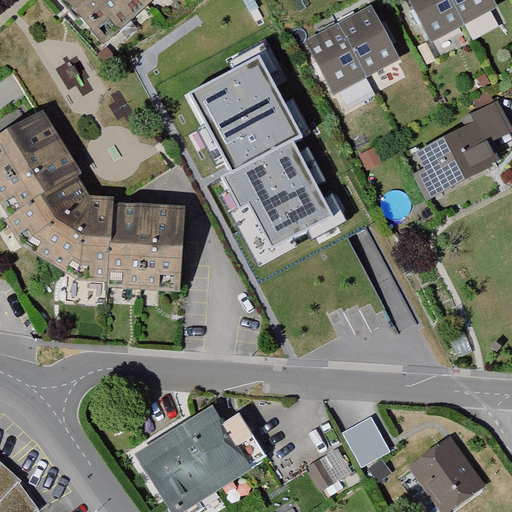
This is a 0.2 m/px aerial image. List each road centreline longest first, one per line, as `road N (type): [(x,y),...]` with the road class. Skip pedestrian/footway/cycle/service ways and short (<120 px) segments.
road 1 (residential): [(477,391),(128,368),(100,369),(40,397)]
road 2 (residential): [(125,511),(40,397)]
